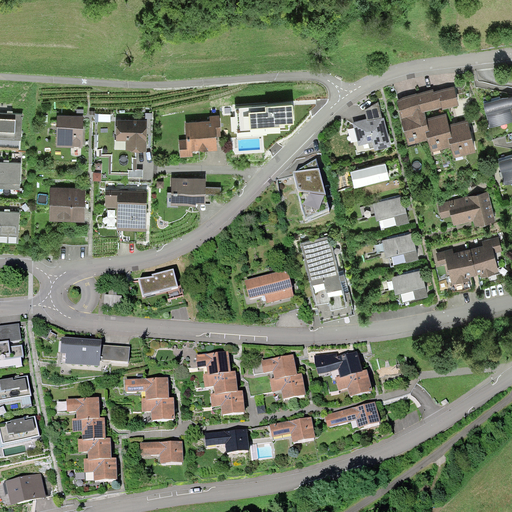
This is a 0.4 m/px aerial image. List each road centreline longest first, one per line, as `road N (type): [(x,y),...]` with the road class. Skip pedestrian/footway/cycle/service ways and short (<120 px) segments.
road 1 (residential): [(54,279),(174,250),(220,224),(351,95),(378,79),(511,53)]
road 2 (residential): [(511,302),(326,334),(77,319),(48,303)]
road 3 (residential): [(103,511),(258,489),(377,456),(511,375)]
road 4 (track): [(353,511),(511,396)]
